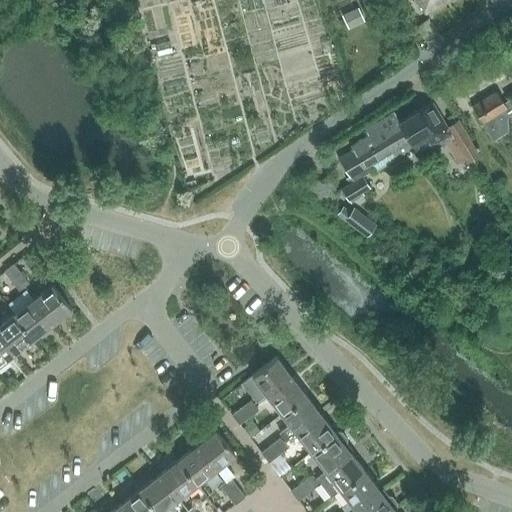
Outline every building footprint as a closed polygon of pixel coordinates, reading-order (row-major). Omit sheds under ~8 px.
[(421,4),(427,15),(453,0),(414,0),(417,6),(421,4)] [(357,7),(341,14),(348,28),(363,21),(357,7)] [(511,92),(505,96),(510,103),(506,105),(497,92),(473,107),(494,140),(509,131),(508,118),(511,115),(511,92)] [(411,142),(415,149),(417,152),(433,142),(437,148),(452,138),(446,127),(447,127),(432,102),(421,108),(419,106),(398,119),(411,141),(411,142)] [(373,188),(365,175),(370,172),(372,175),(378,171),(377,171),(396,159),(396,160),(415,149),(411,142),(411,141),(395,115),(368,132),(373,140),(341,159),(355,182),(343,189),(352,204),(366,195),(365,193),(373,188)] [(447,127),(446,127),(452,138),(455,142),(459,149),(471,141),(459,120),(447,127)] [(463,156),(467,164),(480,156),(471,141),(459,149),(463,156)] [(343,207),(338,214),(366,237),(375,225),(354,209),(350,213),(343,207)] [(511,233),(503,239),(511,253),(511,233)] [(5,272),(10,279),(15,276),(16,279),(22,275),(14,265),(5,272)] [(15,276),(10,279),(19,291),(29,283),(22,275),(16,279),(15,276)] [(33,299),(52,324),(71,309),(52,285),(33,299)] [(14,314),(33,339),(52,324),(33,299),(14,314)] [(0,325),(0,334),(14,354),(33,339),(14,314),(0,325)] [(0,364),(14,354),(0,334),(0,364)] [(266,395),(290,377),(275,357),(242,383),(256,402),(266,395)] [(281,414),(305,396),(290,377),(266,395),(281,414)] [(296,433),(320,415),(305,396),(281,414),(289,424),(279,432),(286,441),(296,433)] [(250,400),(242,406),(246,412),(243,414),(247,419),(258,410),(250,400)] [(246,412),(242,406),(231,415),(239,425),(247,419),(243,414),(246,412)] [(311,453),(335,434),(320,415),(296,433),(311,453)] [(216,430),(197,445),(216,469),(226,482),(234,476),(224,463),(236,454),(216,430)] [(335,434),(311,453),(326,472),(350,453),(345,446),(343,445),(346,442),(347,439),(342,433),(338,432),(335,434)] [(280,439),(271,445),(275,449),(272,452),(276,457),(287,448),(280,439)] [(197,445),(178,460),(197,484),(216,469),(197,445)] [(275,449),(271,445),(261,453),(268,463),(276,457),(272,452),(275,449)] [(326,472),(316,479),(331,498),(341,491),(364,472),(350,453),(326,472)] [(159,475),(178,499),(185,494),(197,484),(178,460),(159,475)] [(364,472),(341,491),(349,501),(341,507),(344,511),(353,511),(356,510),(379,492),(364,472)] [(159,475),(140,489),(157,511),(161,511),(178,499),(159,475)] [(309,477),(301,483),(304,488),(302,489),(306,495),(317,486),(309,477)] [(220,486),(227,494),(232,490),(234,493),(239,489),(231,478),(220,486)] [(304,488),(301,483),(290,491),(298,501),(306,495),(302,489),(304,488)] [(157,511),(140,489),(121,504),(126,511),(157,511)] [(232,490),(227,494),(235,505),(246,497),(239,489),(234,493),(232,490)] [(392,511),(394,511),(393,510),(397,507),(397,503),(391,496),(388,496),(382,489),(379,492),(356,510),(353,511),(392,511)]
